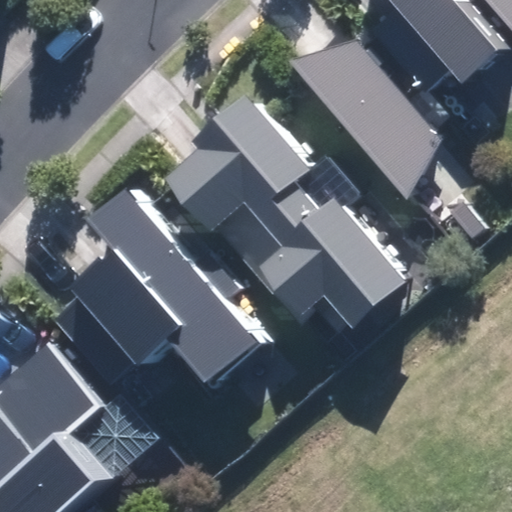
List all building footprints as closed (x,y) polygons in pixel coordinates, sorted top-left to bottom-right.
[(511,0),(376,0),(462,98),(511,54),(511,0)] [(361,44),(293,64),(414,215),(436,141),(361,44)] [(269,104),(185,172),(331,349),(415,281),(269,104)] [(111,272),(73,304),(136,380),(169,353),(208,399),(259,356),(129,201),(84,239),(111,272)] [(0,381),(0,511),(88,511),(126,480),(89,438),(119,412),(59,344),(7,389),(0,381)]
